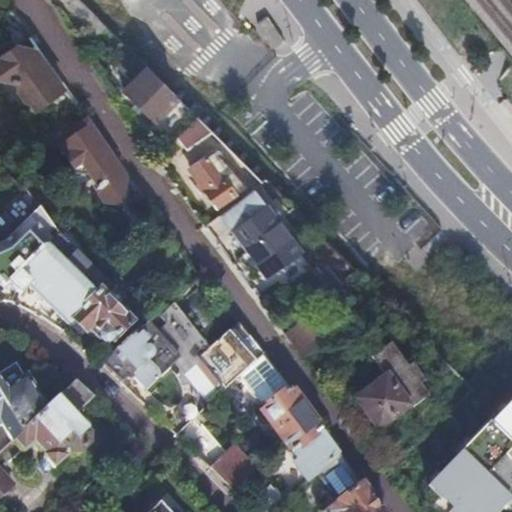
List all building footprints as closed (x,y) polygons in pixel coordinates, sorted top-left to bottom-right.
[(18,42),(10,30),(0,37),(0,76),(15,79),(21,87),(18,89),(26,99),(29,97),(37,107),(66,87),(59,78),(36,45),(29,35),(18,42)] [(29,35),(10,30),(18,42),(29,35)] [(163,87),(141,66),(117,90),(150,121),(173,97),(163,87)] [(206,129),(192,115),(170,136),(180,148),(206,129)] [(89,120),(57,143),(77,169),(94,172),(104,187),(103,192),(106,194),(109,199),(119,201),(126,197),(128,176),(124,170),(97,132),(89,120)] [(209,151),(185,168),(212,204),(238,183),(209,151)] [(56,237),(33,204),(11,222),(7,217),(0,216),(0,290),(0,291),(2,289),(11,297),(17,298),(25,291),(58,325),(68,324),(70,323),(96,296),(99,299),(106,291),(100,285),(90,274),(78,285),(62,269),(42,248),(56,237)] [(262,206),(229,230),(260,273),(272,264),(277,272),(296,258),(291,252),(293,250),(262,206)] [(74,257),(62,269),(78,285),(90,274),(74,257)] [(96,296),(70,323),(71,324),(80,334),(82,331),(99,347),(108,349),(111,348),(130,328),(99,299),(96,296)] [(215,345),(238,327),(227,312),(205,331),(215,345)] [(312,326),(302,315),(298,319),(281,333),(299,357),(308,370),(319,360),(301,336),(312,326)] [(146,327),(100,367),(116,381),(120,386),(128,379),(132,383),(144,395),(168,375),(166,359),(158,349),(146,348),(143,350),(138,344),(151,332),(146,327)] [(248,340),(238,327),(215,345),(238,376),(260,356),(248,340)] [(379,382),(353,402),(374,430),(388,419),(397,429),(412,417),(404,407),(419,396),(410,385),(416,381),(404,367),(399,370),(384,350),(365,364),(379,382)] [(274,375),(260,356),(238,376),(234,381),(260,414),(287,392),(274,375)] [(52,368),(40,379),(54,395),(68,382),(52,368)] [(0,431),(8,443),(11,440),(44,410),(20,384),(9,371),(0,378),(0,431)] [(125,390),(132,383),(128,379),(120,386),(125,390)] [(91,400),(72,384),(44,410),(11,440),(21,450),(30,441),(44,455),(41,457),(52,469),(69,454),(78,456),(88,446),(87,436),(71,419),(91,400)] [(300,409),(287,392),(260,414),(297,463),(292,466),(307,485),(315,477),(337,457),(326,442),(300,409)] [(511,399),(425,487),(450,511),(500,511),(511,500),(511,399)] [(197,415),(174,436),(219,480),(231,492),(239,484),(239,473),(214,446),(221,439),(197,415)] [(349,474),(337,457),(315,477),(334,502),(320,511),(376,511),(376,510),(349,474)] [(0,474),(0,493),(9,485),(0,474)] [(247,507),(251,511),(275,511),(282,506),(266,489),(247,507)]
